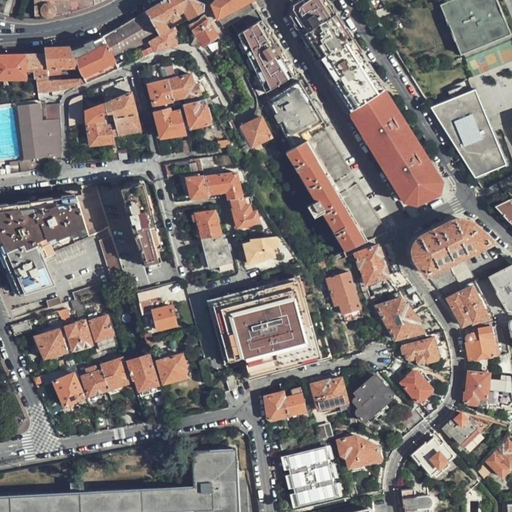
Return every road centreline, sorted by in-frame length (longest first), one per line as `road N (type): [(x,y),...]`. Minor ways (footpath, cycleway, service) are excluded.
road 1 (residential): [(391,511),(396,455),(449,406),(459,372),(449,324),(401,246),(407,229),(468,198)]
road 2 (residential): [(50,446),(250,409),(268,511)]
road 3 (residential): [(345,0),(468,198)]
road 4 (residential): [(194,294),(234,284),(242,269),(219,202),(168,206)]
road 5 (residential): [(0,184),(156,162)]
road 6 (residential): [(50,446),(0,320)]
road 7 (tertiary): [(0,33),(75,24),(130,0)]
